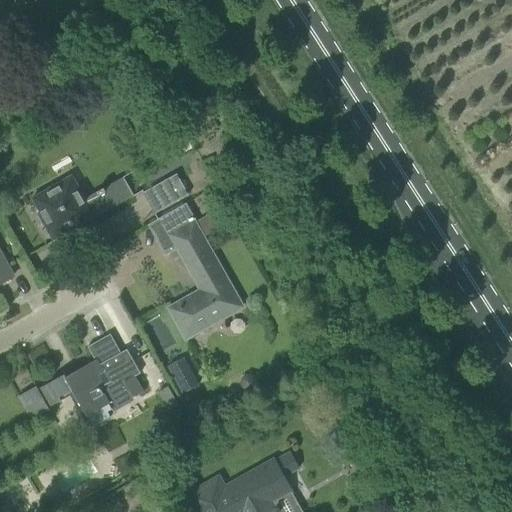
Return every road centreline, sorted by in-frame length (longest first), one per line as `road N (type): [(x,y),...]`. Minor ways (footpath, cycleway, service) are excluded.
road 1 (primary): [(511,347),(288,0)]
road 2 (residential): [(0,339),(121,268),(146,237)]
